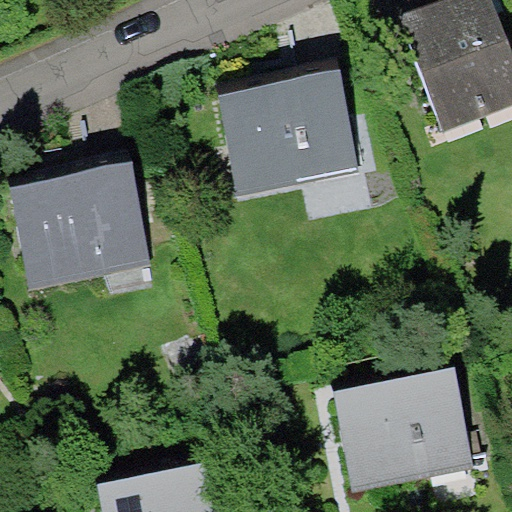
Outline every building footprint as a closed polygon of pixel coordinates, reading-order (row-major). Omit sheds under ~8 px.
[(511,42),(498,4),(412,35),(451,143),(511,121),(511,42)] [(346,86),(222,109),(239,201),(363,178),(346,86)] [(133,161),(15,181),(34,292),(152,271),(133,161)] [(466,386),(343,402),(355,496),(478,480),(466,386)] [(234,511),(230,476),(112,490),(114,511),(234,511)]
